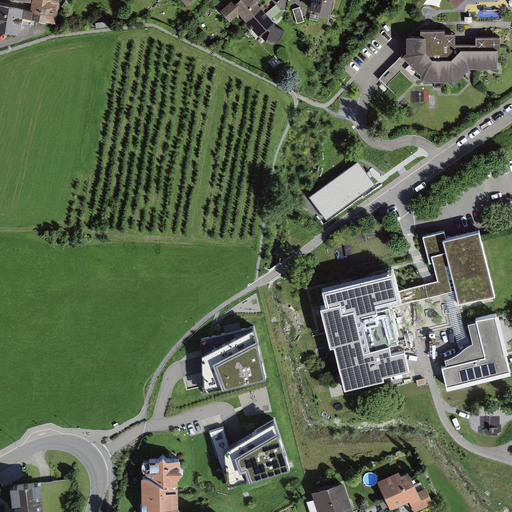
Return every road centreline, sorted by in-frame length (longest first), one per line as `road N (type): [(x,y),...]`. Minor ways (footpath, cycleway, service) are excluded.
road 1 (residential): [(442,164),(429,146),(380,146),(362,128),(366,87),(392,50)]
road 2 (residential): [(93,511),(95,461),(78,443),(30,448),(0,466)]
